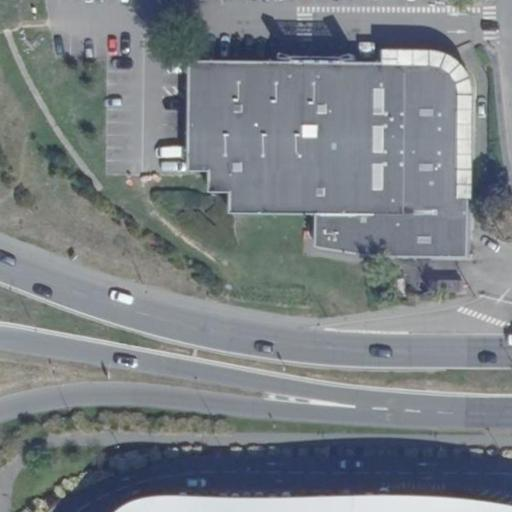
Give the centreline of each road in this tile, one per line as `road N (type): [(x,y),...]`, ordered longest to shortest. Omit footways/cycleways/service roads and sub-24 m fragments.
road 1 (primary): [(511,354),(312,350),(194,329),(0,266)]
road 2 (primary): [(0,337),(352,406)]
road 3 (primary): [(0,412),(122,394),(352,406)]
road 4 (primary): [(352,406),(511,414)]
